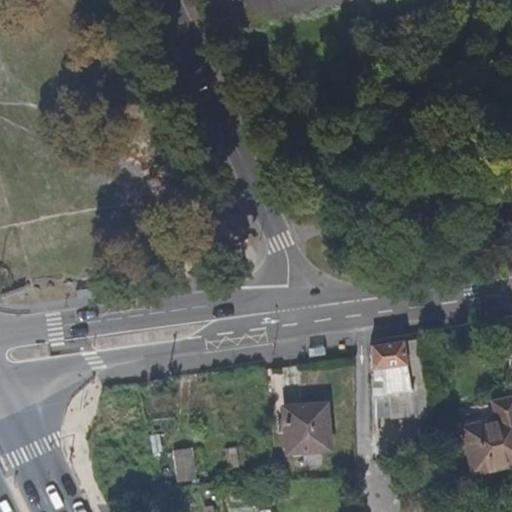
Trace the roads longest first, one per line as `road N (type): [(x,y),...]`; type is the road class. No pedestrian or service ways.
road 1 (residential): [(163,0),(281,244),(287,324)]
road 2 (tertiary): [(0,381),(196,348),(259,326)]
road 3 (tertiary): [(259,326),(195,313),(0,336)]
road 4 (tertiary): [(511,293),(287,324)]
road 5 (primary): [(67,511),(0,381)]
